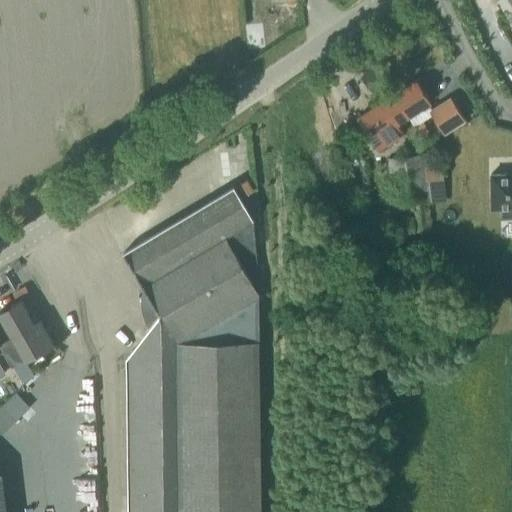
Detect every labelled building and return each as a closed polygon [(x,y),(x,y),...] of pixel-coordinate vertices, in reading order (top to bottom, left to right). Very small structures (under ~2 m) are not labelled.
[(393,95),(407,117),(430,102),(416,80),(393,95)] [(407,117),(393,95),(371,109),(357,118),(378,150),(403,134),(397,123),(407,117)] [(444,134),(465,120),(451,99),(430,112),(444,134)] [(422,139),(431,133),(423,121),(414,127),(422,139)] [(362,149),(347,125),(331,135),(347,159),(362,149)] [(425,154),(389,158),(394,202),(430,197),(428,181),(426,163),(425,154)] [(428,181),(443,179),(441,161),(426,163),(428,181)] [(501,209),(501,219),(511,218),(511,173),(490,174),(491,209),(501,209)] [(244,195),(252,190),(246,181),(238,185),(244,195)] [(127,356),(129,511),(259,511),(257,293),(259,292),(256,257),(255,257),(252,219),(233,187),(123,253),(160,313),(127,356)] [(395,237),(416,235),(414,218),(393,220),(395,237)] [(511,218),(503,219),(504,237),(511,237),(511,218)] [(11,368),(53,344),(40,319),(35,322),(22,299),(0,311),(0,315),(12,337),(1,343),(4,348),(1,349),(11,368)] [(0,429),(3,433),(33,406),(19,390),(0,407),(0,429)] [(0,479),(0,511),(9,511),(6,483),(0,479)]
